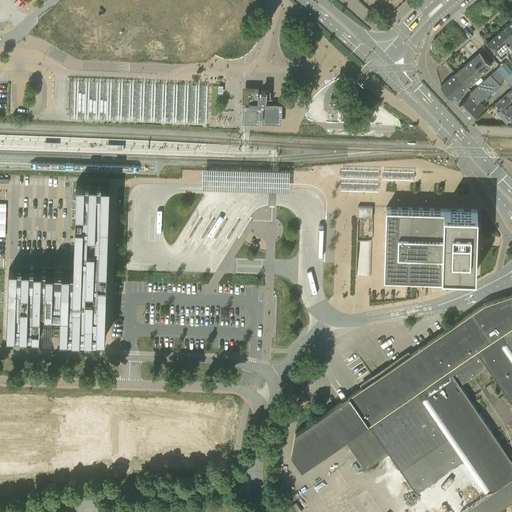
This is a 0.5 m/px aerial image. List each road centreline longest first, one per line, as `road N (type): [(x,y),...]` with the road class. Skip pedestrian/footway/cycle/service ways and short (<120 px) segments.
road 1 (unclassified): [(20,511),(106,492),(250,484)]
road 2 (primary): [(376,67),(511,214)]
road 3 (primary): [(511,189),(392,63)]
road 4 (unclassified): [(129,384),(241,388),(266,419)]
road 5 (unclassified): [(272,378),(244,364),(130,358)]
road 6 (unclassified): [(130,358),(0,354)]
road 7 (unclassified): [(0,380),(129,384)]
